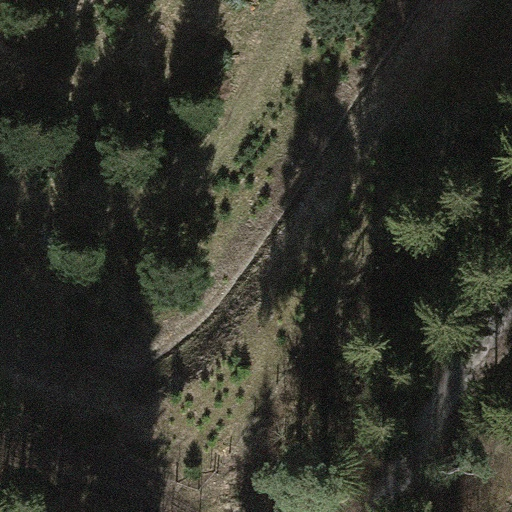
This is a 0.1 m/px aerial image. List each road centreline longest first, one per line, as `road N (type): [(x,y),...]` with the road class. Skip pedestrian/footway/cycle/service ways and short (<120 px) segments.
road 1 (track): [(298,0),(201,175),(79,206),(0,193)]
road 2 (track): [(392,511),(511,303)]
road 3 (track): [(149,511),(0,449)]
